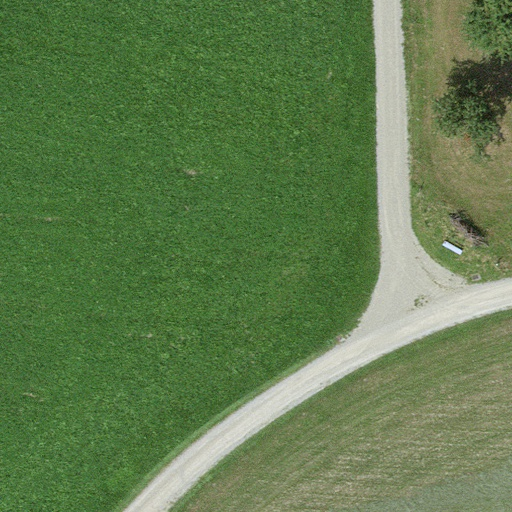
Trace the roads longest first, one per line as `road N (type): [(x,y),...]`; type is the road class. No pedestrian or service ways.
road 1 (track): [(162,511),(302,386),(466,296),(511,285)]
road 2 (track): [(420,0),(427,315)]
